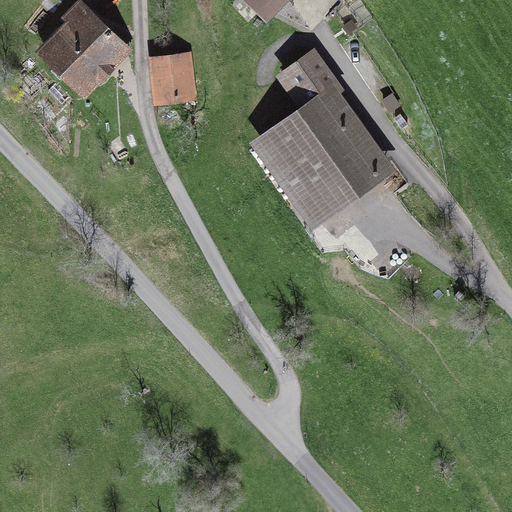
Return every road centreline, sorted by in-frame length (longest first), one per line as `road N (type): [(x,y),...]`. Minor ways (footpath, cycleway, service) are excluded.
road 1 (residential): [(353,511),(0,142)]
road 2 (track): [(276,429),(293,407),(282,372),(210,255),(142,118),(143,0)]
